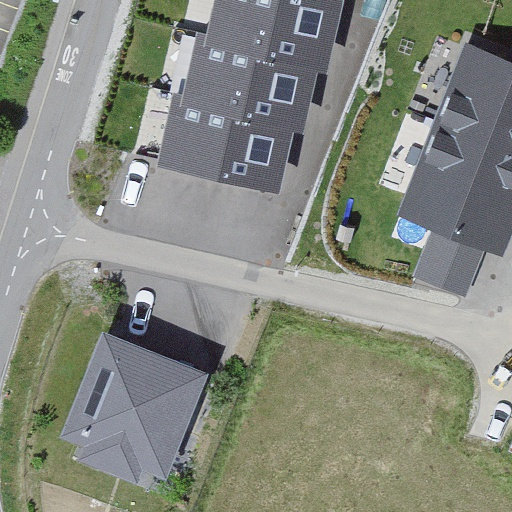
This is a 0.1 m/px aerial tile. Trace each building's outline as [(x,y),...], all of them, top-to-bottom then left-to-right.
[(218,0),(210,34),(209,39),(307,61),(317,63),(331,0),(218,0)] [(209,39),(210,34),(201,32),(186,95),(185,99),(284,121),(293,123),(307,61),(209,39)] [(511,50),(459,33),(396,211),(511,251),(511,50)] [(269,184),(284,121),(185,99),(186,95),(177,92),(162,159),(269,184)] [(160,460),(194,375),(109,341),(75,427),(160,460)]
